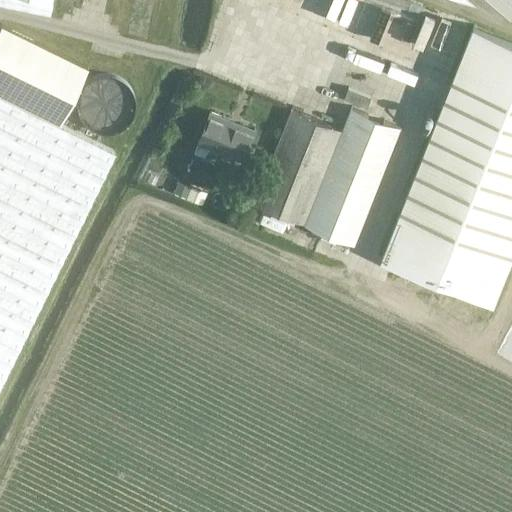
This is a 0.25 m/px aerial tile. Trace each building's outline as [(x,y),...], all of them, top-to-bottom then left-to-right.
[(0,0),(0,2),(49,13),(49,14),(51,1),(51,0),(0,0)] [(0,23),(0,383),(29,324),(115,151),(59,124),(87,66),(0,23)] [(493,303),(511,256),(511,40),(474,25),(381,258),(493,303)] [(351,107),(347,118),(343,129),(291,109),(254,202),(355,243),(400,127),(351,107)] [(197,143),(243,160),(256,129),(210,111),(197,143)]
